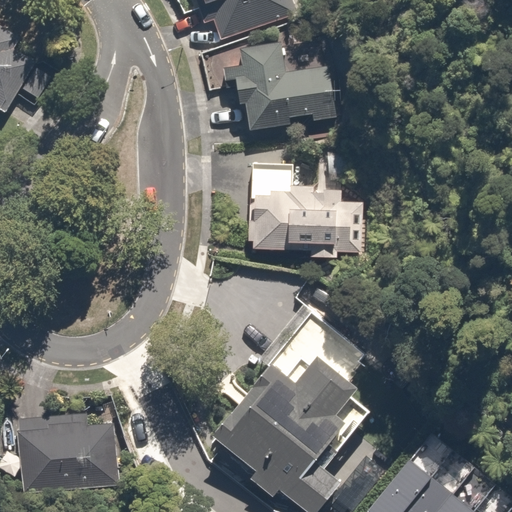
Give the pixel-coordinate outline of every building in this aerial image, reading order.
[(294,0),(180,0),(190,32),(213,26),(218,42),(300,19),(294,0)] [(0,6),(0,107),(46,35),(0,6)] [(233,53),(248,134),(342,117),(327,36),(233,53)] [(254,251),(311,254),(311,259),(341,261),(341,256),(388,258),(391,203),(344,200),(345,182),(296,180),(297,160),(252,158),(249,198),(257,198),(256,220),(248,219),(247,240),(255,240),(254,251)] [(316,352),(344,375),(364,350),(309,307),(268,359),(294,380),(316,352)] [(312,511),(339,477),(324,465),(369,407),(349,392),(356,384),(344,375),(316,352),(294,380),(268,359),(210,431),(255,467),(250,474),(272,492),(278,484),(312,511)] [(116,413),(15,417),(18,497),(119,493),(116,413)] [(408,454),(367,506),(374,511),(396,511),(429,471),(408,454)] [(428,511),(450,486),(429,471),(396,511),(428,511)] [(469,511),(474,506),(450,486),(428,511),(469,511)]
